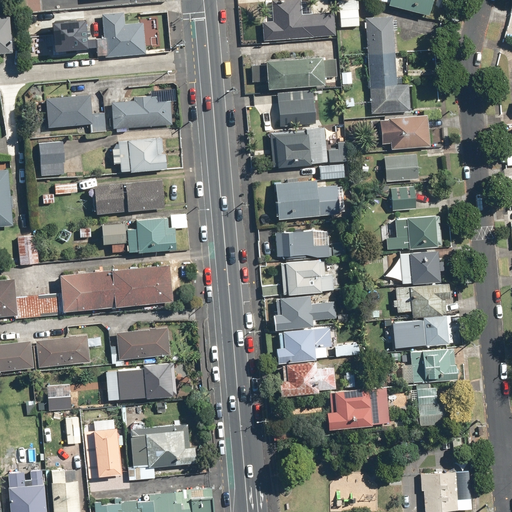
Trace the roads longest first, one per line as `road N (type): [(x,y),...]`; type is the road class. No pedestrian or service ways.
road 1 (secondary): [(248,511),(203,0)]
road 2 (residential): [(480,0),(465,58),(500,443)]
